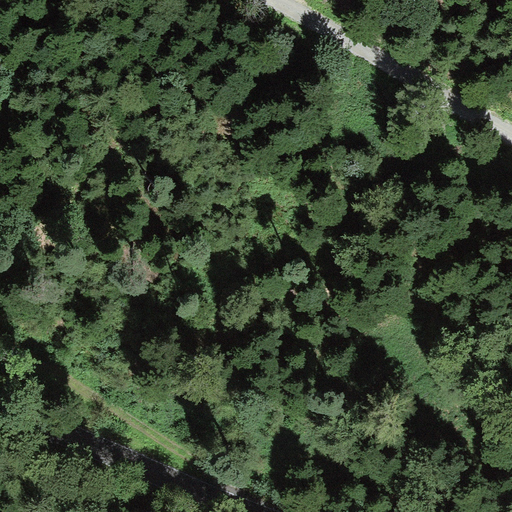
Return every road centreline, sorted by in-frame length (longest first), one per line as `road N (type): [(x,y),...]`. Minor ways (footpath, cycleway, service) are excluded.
road 1 (track): [(251,511),(207,463),(0,340)]
road 2 (track): [(511,137),(268,0)]
road 3 (tertiary): [(0,413),(240,511)]
